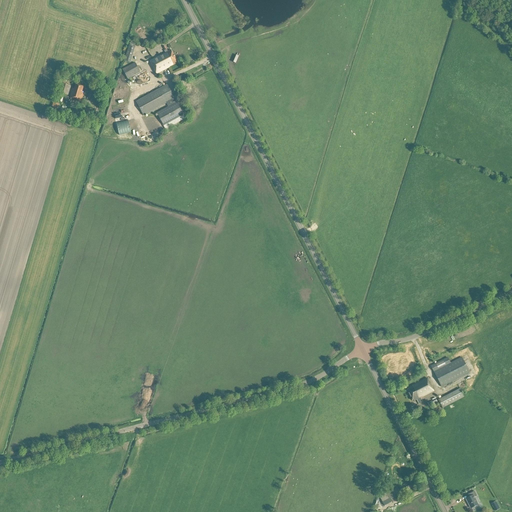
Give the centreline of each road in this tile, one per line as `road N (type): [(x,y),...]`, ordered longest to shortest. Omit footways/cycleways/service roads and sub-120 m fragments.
road 1 (tertiary): [(363,350),(183,0)]
road 2 (unclassified): [(0,463),(315,380),(363,350)]
road 3 (tertiary): [(444,511),(363,350)]
road 4 (tertiary): [(363,350),(413,338),(511,292)]
